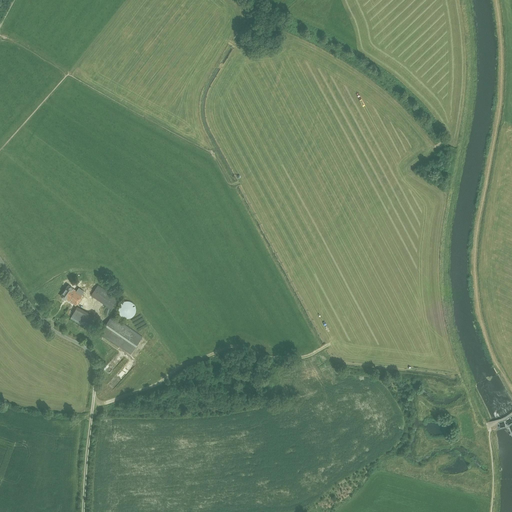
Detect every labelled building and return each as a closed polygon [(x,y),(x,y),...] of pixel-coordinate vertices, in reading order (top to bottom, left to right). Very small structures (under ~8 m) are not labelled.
[(68,285),(59,298),(67,304),(69,300),(76,305),(86,291),(75,284),(72,287),(68,285)] [(91,295),(111,309),(118,299),(98,285),(91,295)] [(119,308),(118,309),(119,310),(119,311),(119,312),(119,313),(120,314),(120,315),(121,315),(121,316),(122,316),(123,317),(124,318),(125,318),(126,318),(127,318),(128,318),(129,318),(130,318),(131,317),(132,317),(133,316),(134,315),(135,314),(135,313),(136,312),(136,311),(136,310),(136,309),(136,308),(136,307),(135,306),(135,305),(134,304),(134,303),(133,303),(133,302),(132,302),(131,302),(131,301),(130,301),(129,301),(128,301),(127,301),(126,301),(125,301),(124,301),(123,302),(122,302),(122,303),(121,303),(121,304),(120,304),(120,305),(119,306),(119,307),(119,308)] [(88,328),(90,328),(96,317),(77,306),(71,318),(82,325),(88,328)] [(100,333),(131,354),(142,337),(112,316),(100,333)] [(125,393),(138,379),(136,377),(122,390),(125,393)]
